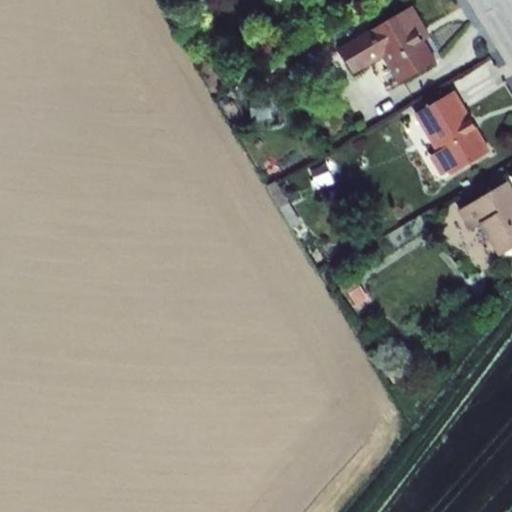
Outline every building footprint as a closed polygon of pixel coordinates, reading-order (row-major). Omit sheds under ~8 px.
[(412,7),(338,49),(353,76),(382,59),(397,85),(436,62),(424,41),(430,37),(412,7)] [(207,18),(183,33),(189,41),(212,27),(207,18)] [(455,91),(414,115),(436,153),(430,158),(441,177),(447,173),(449,176),(490,152),(455,91)] [(268,99),(250,101),(252,122),(270,120),(268,99)] [(325,166),(310,172),(317,190),(332,184),(325,166)] [(275,182),(267,187),(293,230),(301,225),(275,182)] [(511,189),(508,182),(458,212),(469,231),(479,225),(498,257),(511,248),(511,189)] [(352,273),(341,280),(358,306),(369,299),(352,273)]
